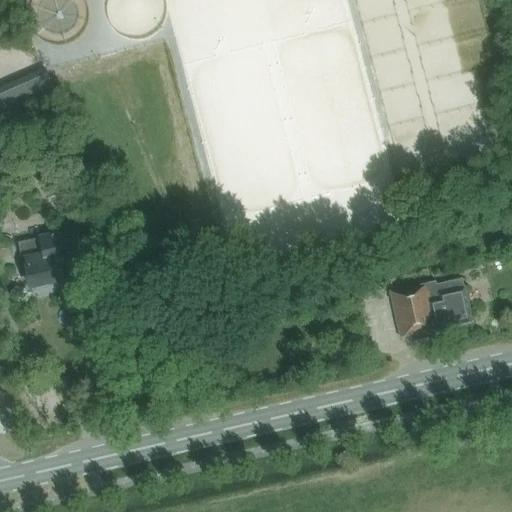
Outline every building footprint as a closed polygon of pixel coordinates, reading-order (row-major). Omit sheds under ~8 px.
[(48,75),(0,96),(0,121),(58,96),(48,75)] [(0,180),(12,177),(9,166),(5,153),(0,154),(0,180)] [(29,170),(38,174),(43,172),(46,166),(44,162),(36,158),(30,160),(27,165),(29,170)] [(70,279),(67,264),(81,261),(75,232),(23,243),(28,268),(27,268),(31,288),(70,279)] [(465,289),(464,289),(462,280),(437,286),(436,282),(391,293),(401,339),(434,332),(435,332),(473,323),(465,289)] [(335,310),(313,315),(315,327),(337,322),(335,310)]
